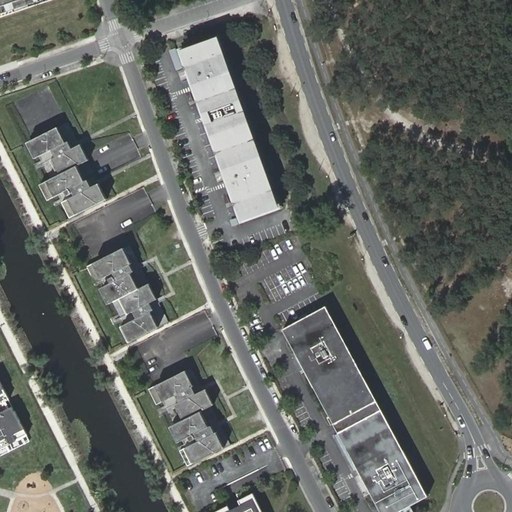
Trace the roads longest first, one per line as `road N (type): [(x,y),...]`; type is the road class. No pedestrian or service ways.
road 1 (residential): [(122,41),(207,273),(325,511)]
road 2 (secondary): [(466,421),(343,175),(284,0)]
road 3 (residential): [(122,41),(246,0)]
road 4 (residential): [(0,81),(122,41)]
road 5 (unknown): [(170,481),(280,425)]
